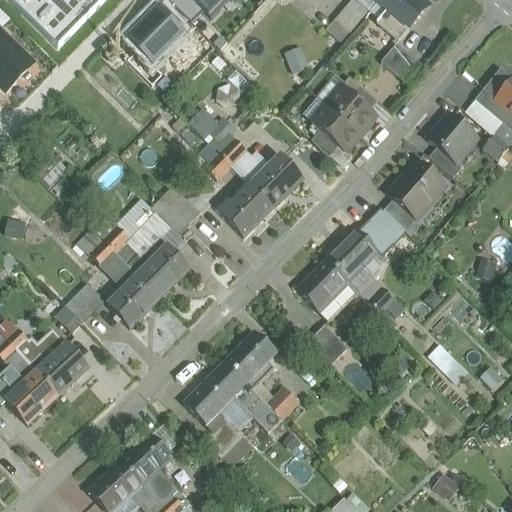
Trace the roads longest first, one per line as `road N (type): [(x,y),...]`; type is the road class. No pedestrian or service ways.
road 1 (residential): [(511,4),(349,182),(14,511)]
road 2 (residential): [(0,138),(138,0)]
